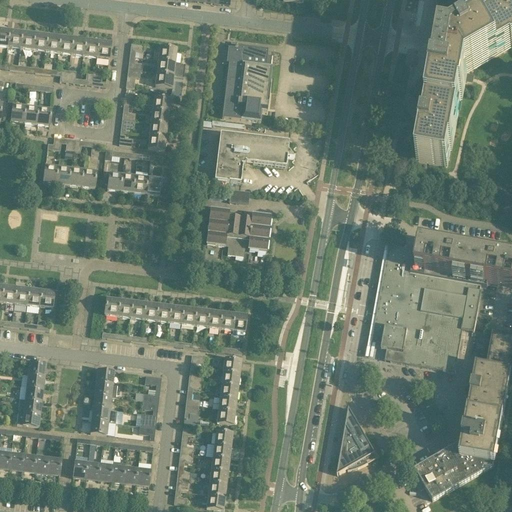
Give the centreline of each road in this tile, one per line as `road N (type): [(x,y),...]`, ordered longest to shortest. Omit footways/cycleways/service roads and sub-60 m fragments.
road 1 (tertiary): [(300,496),(383,42)]
road 2 (tertiary): [(358,38),(278,491)]
road 3 (residential): [(157,511),(171,372),(0,347)]
road 4 (residential): [(113,101),(67,96),(63,126),(110,134)]
road 5 (residential): [(244,23),(124,9)]
